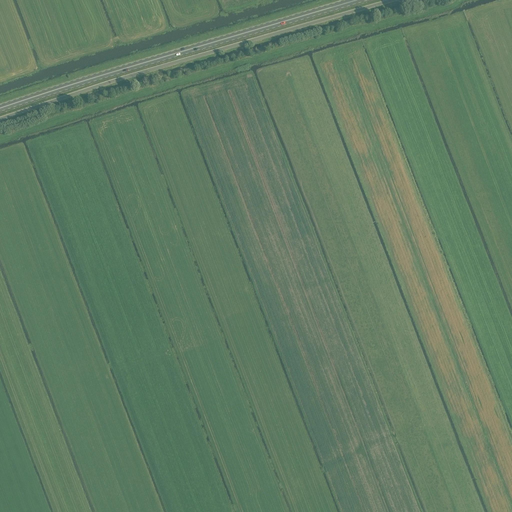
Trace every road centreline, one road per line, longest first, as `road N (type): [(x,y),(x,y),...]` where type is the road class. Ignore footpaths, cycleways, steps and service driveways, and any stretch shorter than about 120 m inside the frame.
road 1 (unclassified): [(0,118),(380,0)]
road 2 (primary): [(0,108),(349,0)]
